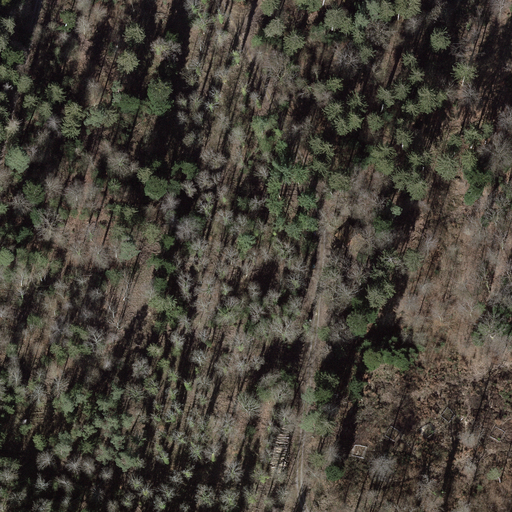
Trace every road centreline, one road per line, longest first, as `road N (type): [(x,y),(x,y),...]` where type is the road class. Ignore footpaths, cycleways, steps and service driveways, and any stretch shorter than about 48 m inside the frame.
road 1 (track): [(225,0),(319,189),(297,476),(304,511)]
road 2 (track): [(0,184),(45,0)]
